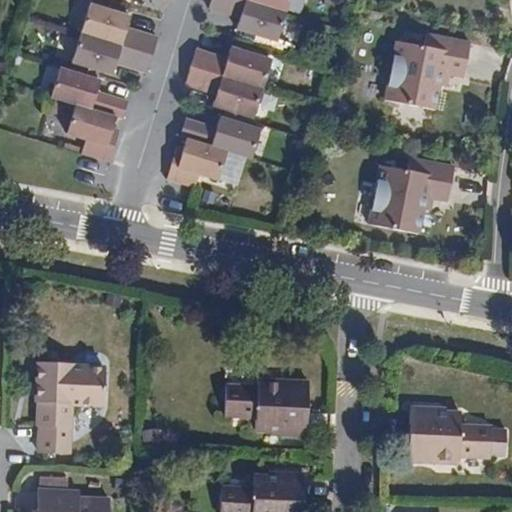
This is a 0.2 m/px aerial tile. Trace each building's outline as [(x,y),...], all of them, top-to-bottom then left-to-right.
[(88,0),(80,26),(151,49),(156,31),(127,21),(130,10),(94,0),(88,0)] [(285,5),(267,0),(208,0),(209,1),(239,11),(236,21),(277,34),(285,5)] [(151,49),(80,26),(71,55),(112,67),(115,57),(146,66),(151,49)] [(473,36),(427,28),(425,42),(398,37),(387,93),(436,103),(444,66),(467,70),(473,36)] [(195,43),(190,61),(262,82),(271,52),(230,41),(227,52),(195,43)] [(262,82),(190,61),(185,78),(216,87),(213,99),(254,110),(262,82)] [(75,99),(121,113),(126,94),(96,84),(99,74),(59,62),(50,90),(75,99)] [(121,113),(75,99),(65,127),(84,133),(81,146),(107,157),(121,113)] [(183,113),(178,131),(185,133),(225,144),(250,151),(259,121),(218,110),(214,122),(183,113)] [(185,133),(182,144),(175,142),(166,172),(194,180),(198,167),(217,173),(225,144),(185,133)] [(408,172),(382,167),(371,224),(419,234),(427,196),(450,200),(455,166),(411,159),(408,172)] [(37,363),(35,363),(35,369),(35,379),(35,387),(35,398),(34,406),(36,406),(36,428),(38,428),(37,453),(39,453),(72,454),(73,454),(74,429),(74,407),(82,407),(96,407),(103,407),(104,367),(103,367),(88,366),(75,366),(75,364),(55,363),(37,363)] [(258,386),(225,386),(225,388),(224,418),(224,420),(258,420),(257,431),(257,433),(275,434),(275,435),(275,436),(276,436),(309,437),(309,435),(309,408),(310,380),(310,378),(258,378),(258,380),(258,386)] [(462,458),(507,459),(507,457),(508,427),(508,425),(463,424),(463,413),(463,411),(445,410),(445,409),(445,408),(444,408),(412,407),(412,409),(411,436),(410,463),(410,465),(462,466),(462,464),(462,458)] [(217,511),(303,511),(304,502),(305,475),(305,473),(273,471),(272,471),(272,473),(272,474),(254,473),(253,475),(253,486),(219,485),(219,487),(217,511)] [(111,511),(112,500),(112,499),(82,497),(82,492),(82,491),(81,490),(42,488),(40,488),(38,511),(32,511),(31,511),(111,511)]
